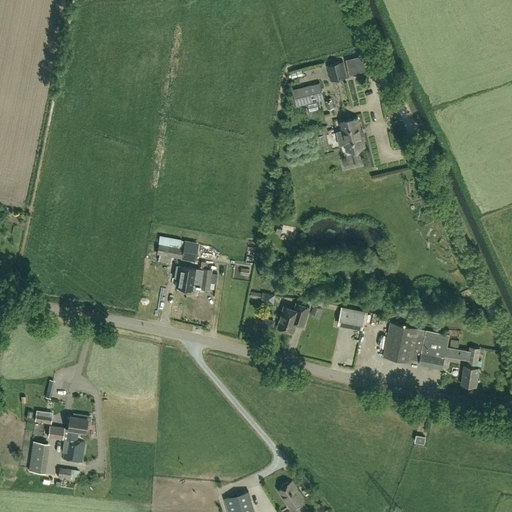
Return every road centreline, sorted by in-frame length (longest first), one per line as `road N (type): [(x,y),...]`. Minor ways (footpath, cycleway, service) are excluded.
road 1 (tertiary): [(511,410),(0,299)]
road 2 (track): [(511,362),(348,0)]
road 3 (unknown): [(190,342),(274,446),(258,482),(263,504)]
